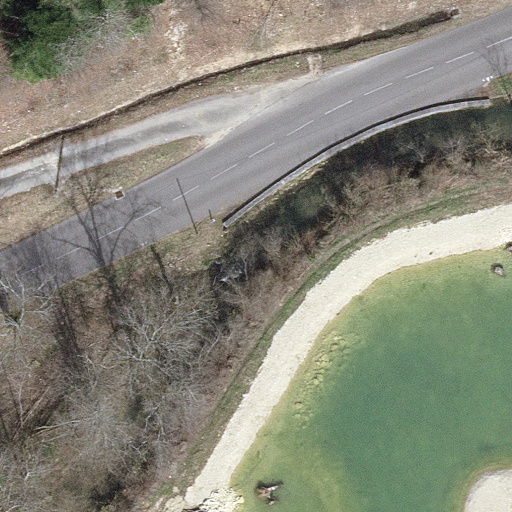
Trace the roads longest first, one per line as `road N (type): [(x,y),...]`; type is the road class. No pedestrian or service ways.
road 1 (secondary): [(511,44),(367,99),(218,195),(0,301)]
road 2 (track): [(0,195),(263,100),(367,99)]
